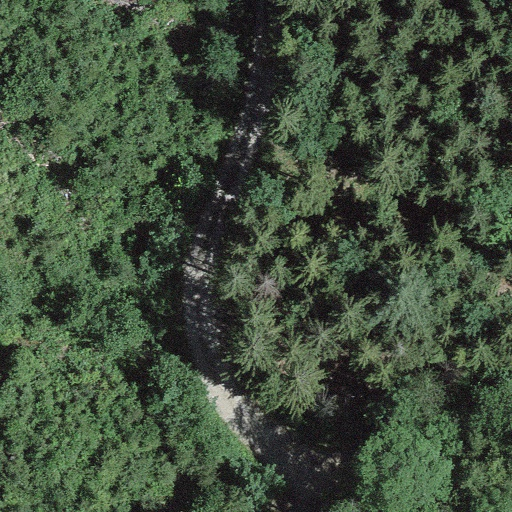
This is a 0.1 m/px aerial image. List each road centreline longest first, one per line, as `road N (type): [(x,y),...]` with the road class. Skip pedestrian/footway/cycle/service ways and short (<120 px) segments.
road 1 (track): [(270,0),(259,117),(213,219),(197,302),(218,387),(246,427),(284,456),(317,467)]
road 2 (track): [(317,467),(381,456),(511,392)]
